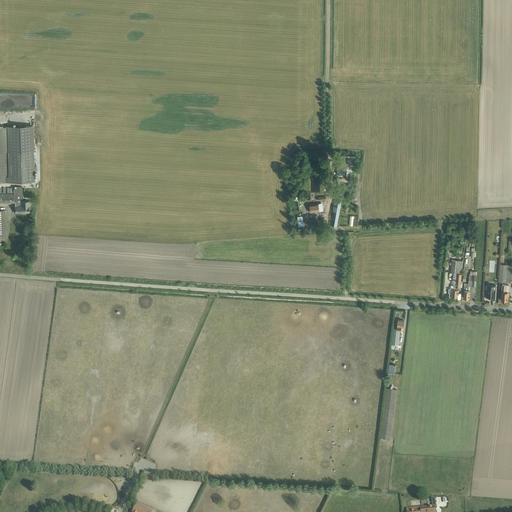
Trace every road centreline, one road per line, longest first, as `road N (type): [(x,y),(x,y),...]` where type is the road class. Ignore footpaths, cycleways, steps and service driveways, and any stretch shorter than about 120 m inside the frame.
road 1 (unclassified): [(0,274),(511,309)]
road 2 (residential): [(327,0),(325,171)]
